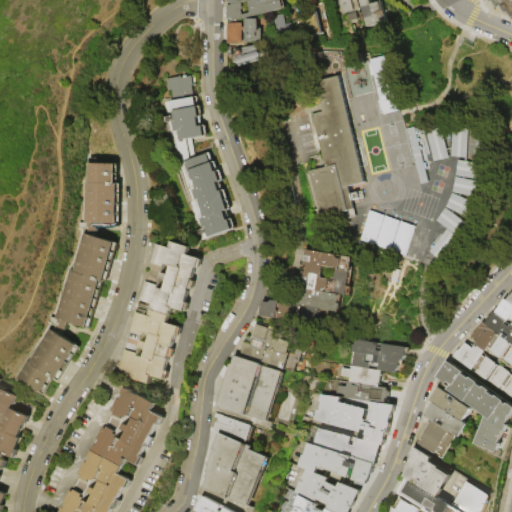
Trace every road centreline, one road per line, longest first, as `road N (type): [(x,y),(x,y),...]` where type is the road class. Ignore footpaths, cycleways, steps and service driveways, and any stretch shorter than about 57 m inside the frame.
road 1 (residential): [(446,0),(511,36),(457,334),(420,393),(370,511)]
road 2 (residential): [(21,511),(43,442),(94,361),(128,277),(135,194),(115,112),(116,71),(150,25),(190,0)]
road 3 (residential): [(211,0),(221,118),(254,214),(257,277),(244,317),(207,377),(186,503),(176,511)]
